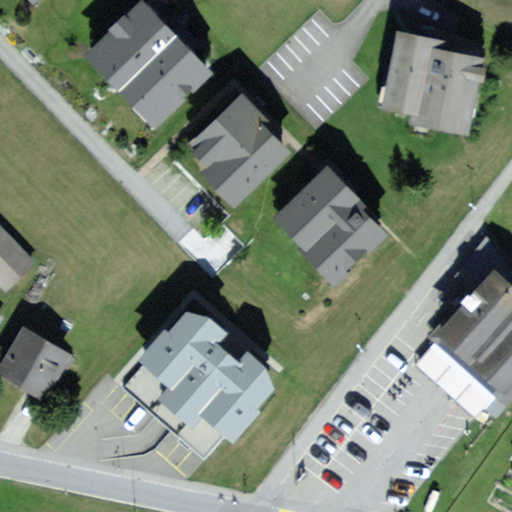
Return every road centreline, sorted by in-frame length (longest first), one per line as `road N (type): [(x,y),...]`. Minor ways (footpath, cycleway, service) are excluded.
road 1 (residential): [(511,172),(248,511)]
road 2 (secondary): [(234,511),(0,463)]
